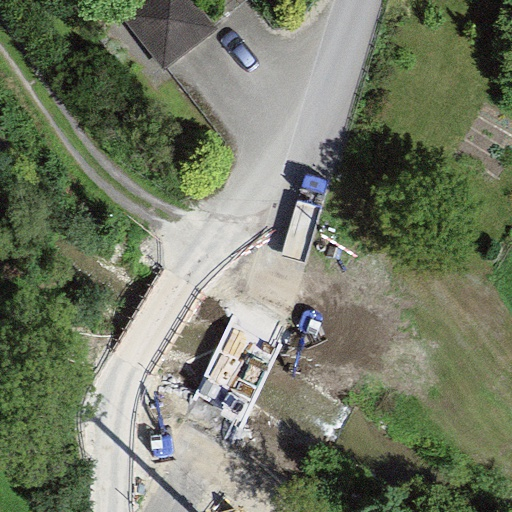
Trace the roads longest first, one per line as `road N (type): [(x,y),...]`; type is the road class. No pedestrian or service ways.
road 1 (residential): [(358,0),(260,324),(169,511)]
road 2 (track): [(0,21),(163,211),(282,254)]
